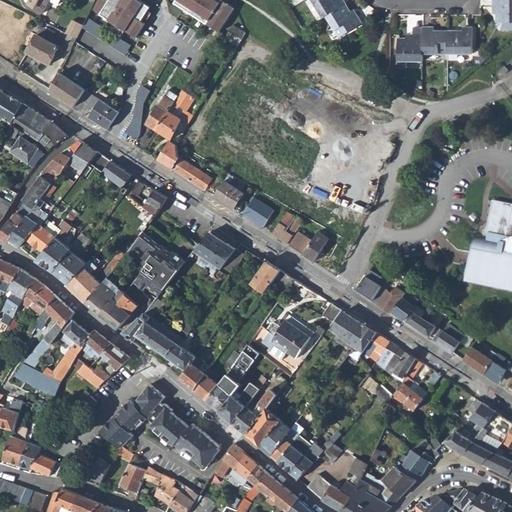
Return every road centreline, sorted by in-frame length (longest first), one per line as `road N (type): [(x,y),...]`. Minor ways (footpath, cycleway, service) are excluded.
road 1 (tertiary): [(511,401),(0,73)]
road 2 (residential): [(332,511),(58,284),(0,248)]
road 3 (residential): [(142,511),(70,482),(43,487),(0,473)]
road 4 (residential): [(511,496),(462,474),(444,475),(423,483),(398,511)]
